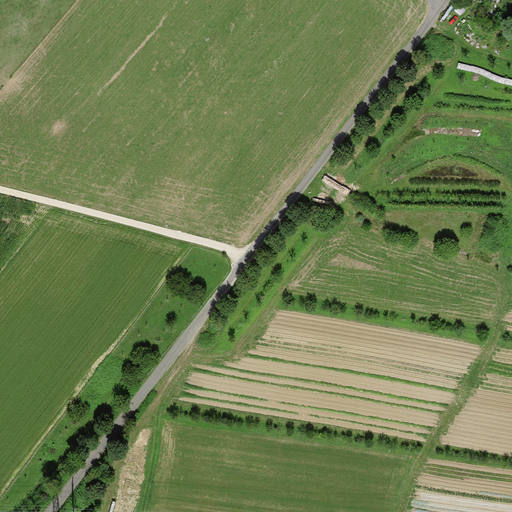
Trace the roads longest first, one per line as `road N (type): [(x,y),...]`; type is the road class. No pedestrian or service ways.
road 1 (track): [(50,511),(442,2)]
road 2 (track): [(242,254),(0,190)]
